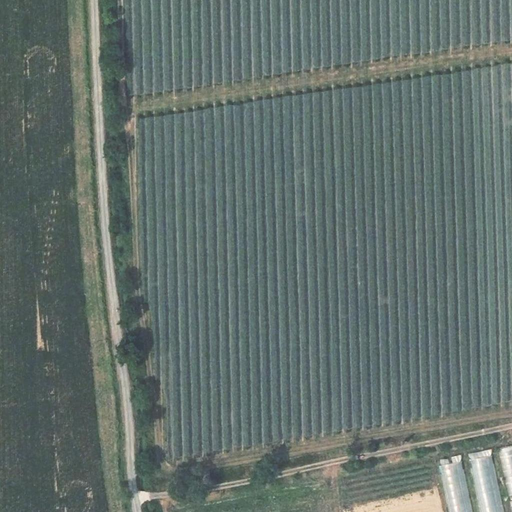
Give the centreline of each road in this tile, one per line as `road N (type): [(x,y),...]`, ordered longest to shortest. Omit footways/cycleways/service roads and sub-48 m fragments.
road 1 (track): [(94,0),(106,218),(137,511)]
road 2 (track): [(135,496),(511,425)]
